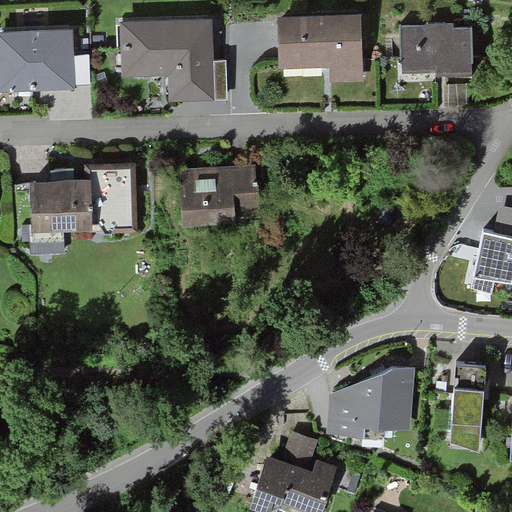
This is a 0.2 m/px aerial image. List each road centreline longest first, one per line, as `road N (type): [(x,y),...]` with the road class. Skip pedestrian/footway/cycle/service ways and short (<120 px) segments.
road 1 (residential): [(420,325),(347,344),(170,453),(51,511)]
road 2 (track): [(279,386),(244,372),(0,367)]
road 3 (residential): [(420,325),(422,278),(435,247),(511,117)]
